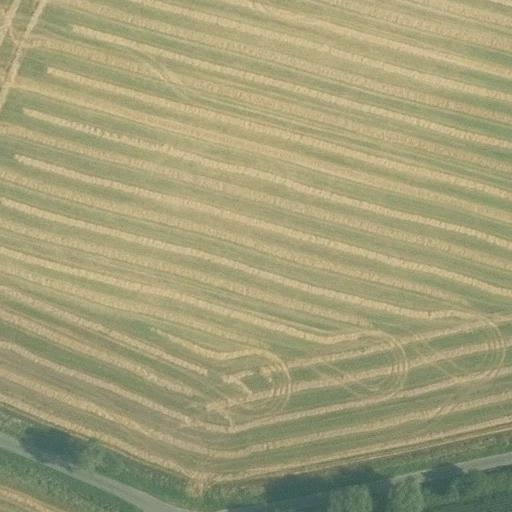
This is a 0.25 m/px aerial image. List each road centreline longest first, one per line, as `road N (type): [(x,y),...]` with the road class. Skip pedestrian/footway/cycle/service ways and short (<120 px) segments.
road 1 (unclassified): [(246,511),(511,453)]
road 2 (unclassified): [(0,441),(148,511)]
